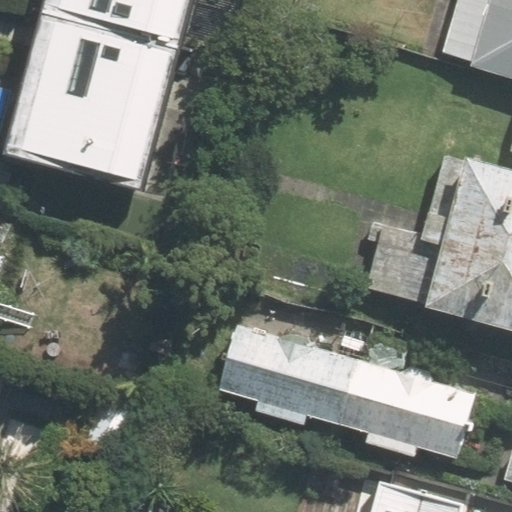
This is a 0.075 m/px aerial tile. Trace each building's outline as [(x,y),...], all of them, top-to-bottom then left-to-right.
[(198,0),(48,0),(9,150),(149,186),(198,0)] [(475,62),(474,66),(511,76),(511,0),(464,0),(448,55),(475,62)] [(511,169),(473,159),(472,164),(449,158),(428,238),(384,226),(368,287),(432,304),(431,308),(511,329),(511,169)] [(419,444),(462,457),(480,394),(436,381),(439,371),(404,361),(401,370),(320,347),(324,334),(291,324),(288,335),(242,322),(223,389),(261,400),(258,408),(312,424),(315,416),(373,433),(371,441),(416,454),(419,444)] [(141,403),(99,394),(86,455),(128,464),(141,403)] [(174,511),(183,498),(147,475),(124,511),(174,511)] [(458,511),(461,505),(379,482),(370,511),(458,511)]
